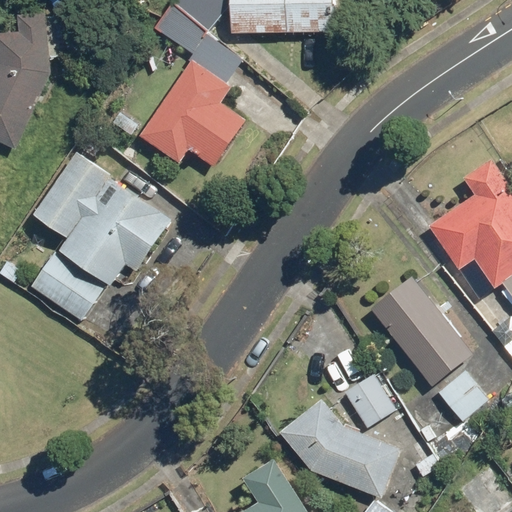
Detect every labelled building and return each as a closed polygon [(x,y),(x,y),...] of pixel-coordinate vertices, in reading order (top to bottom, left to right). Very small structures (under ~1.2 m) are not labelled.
[(196,62),(146,134),(185,160),(195,145),(223,165),(252,123),(227,105),(239,88),(231,83),(248,58),(211,33),(234,0),(183,0),(162,31),(193,53),(196,62)] [(341,0),(238,0),(238,32),(341,32),(341,0)] [(3,32),(4,60),(0,69),(0,136),(22,146),(53,71),(51,17),(24,18),(25,32),(3,32)] [(179,218),(85,152),(40,215),(72,238),(39,285),(86,319),(113,281),(117,284),(132,263),(142,270),(179,218)] [(511,178),(497,158),(470,178),(480,192),(432,226),(463,270),(467,267),(486,293),(500,282),(511,298),(511,178)] [(417,274),(376,308),(440,387),(467,364),(481,353),(417,274)] [(467,364),(440,387),(468,420),(495,398),(467,364)] [(379,374),(349,393),(371,428),(401,409),(379,374)] [(351,427),(327,399),(288,432),(321,471),(387,496),(405,448),(351,427)] [(407,411),(391,423),(428,475),(444,464),(407,411)] [(313,511),(279,459),(249,478),(264,502),(248,511),(313,511)] [(511,511),(511,485),(494,463),(460,490),(476,511),(511,511)] [(394,511),(379,501),(371,511),(394,511)]
